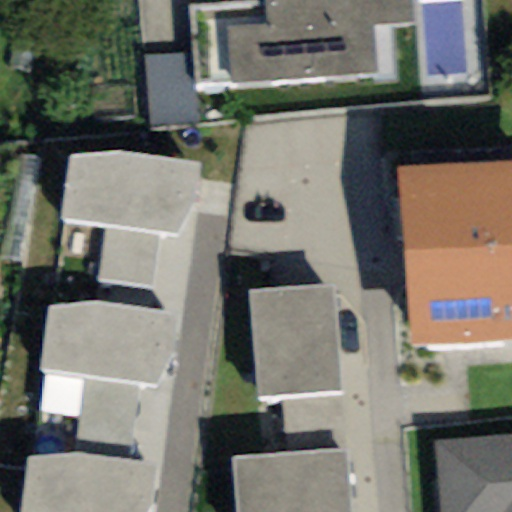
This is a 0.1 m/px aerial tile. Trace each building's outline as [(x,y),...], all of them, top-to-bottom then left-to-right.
[(411,0),(264,0),(265,7),(190,13),(196,89),(229,86),(229,94),(377,83),(373,35),(414,32),(411,0)] [(187,59),(143,63),(150,131),(193,127),(187,59)] [(65,159),(52,237),(194,250),(202,166),(120,154),(65,159)] [(511,178),(399,185),(410,362),(511,355),(511,178)] [(335,293),(249,300),(258,409),(281,408),(339,403),(344,402),(335,293)] [(41,311),(28,388),(170,402),(179,315),(97,305),(41,311)] [(343,461),(339,403),(281,408),(285,466),(343,461)] [(511,511),(511,442),(435,450),(440,511),(511,511)] [(285,466),(232,471),(235,511),(352,511),(347,461),(343,461),(285,466)] [(76,468),(23,473),(20,511),(148,511),(150,478),(76,468)]
